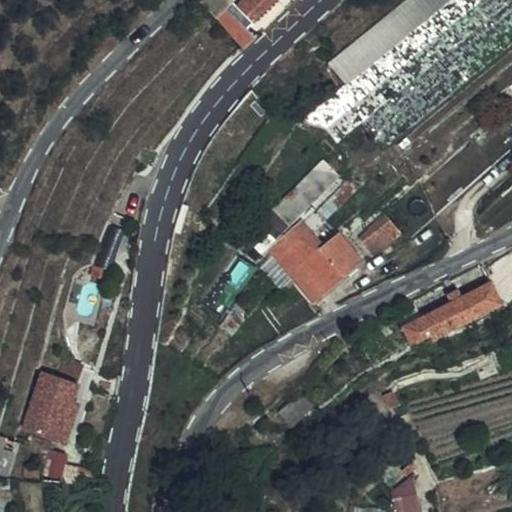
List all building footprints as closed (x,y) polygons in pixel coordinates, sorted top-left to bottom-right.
[(228,0),(208,0),(219,10),(228,0)] [(229,0),(219,10),(248,41),(258,30),(229,0)] [(243,0),(253,9),(262,0),(243,0)] [(407,0),(330,60),(348,83),(444,7),(438,0),(407,0)] [(162,161),(167,169),(178,149),(168,149),(143,138),(137,150),(162,161)] [(328,167),(241,242),(258,260),(340,180),(328,167)] [(329,214),(356,189),(347,179),(320,204),(329,214)] [(404,234),(385,212),(359,242),(373,259),(404,234)] [(279,263),(290,276),(314,303),(360,262),(340,240),(324,254),(311,238),(325,226),(315,215),(270,254),(279,263)] [(279,263),(269,271),(281,284),(290,276),(279,263)] [(491,282),(406,327),(415,345),(455,324),(458,329),(504,306),(491,282)] [(57,379),(75,387),(82,368),(64,360),(57,379)] [(57,379),(43,374),(22,427),(60,442),(75,405),(68,403),(75,387),(57,379)] [(29,437),(8,429),(0,449),(0,467),(15,473),(29,437)] [(385,497),(389,511),(411,511),(406,492),(387,497),(385,497)]
